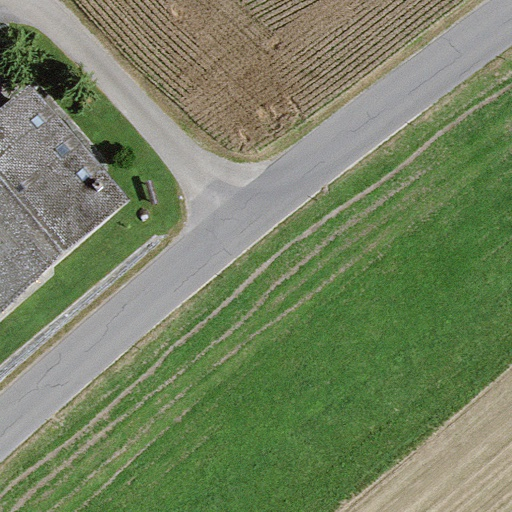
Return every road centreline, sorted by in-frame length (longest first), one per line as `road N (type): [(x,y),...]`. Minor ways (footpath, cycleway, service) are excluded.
road 1 (tertiary): [(0,433),(244,213),(511,18)]
road 2 (track): [(244,213),(53,0)]
